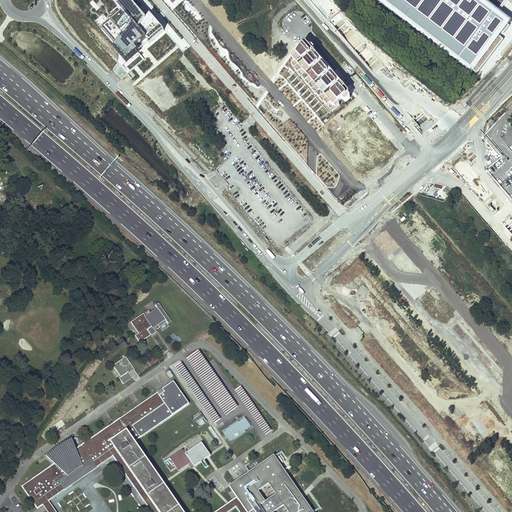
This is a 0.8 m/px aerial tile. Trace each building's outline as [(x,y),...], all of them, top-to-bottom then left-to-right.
[(149,44),(164,31),(151,15),(146,20),(128,0),(125,0),(111,12),(99,0),(93,0),(81,10),(99,32),(101,30),(117,47),(115,49),(119,53),(119,58),(119,63),(113,70),(122,79),(144,59),(137,51),(147,42),(149,44)] [(511,21),(484,0),(374,0),(471,74),(511,21)] [(330,113),(350,94),(306,43),(290,67),(294,72),(330,113)] [(492,144),(469,161),(479,174),(501,157),(492,144)] [(143,314),(130,322),(138,333),(135,336),(139,342),(150,335),(147,331),(149,330),(152,335),(156,332),(153,327),(154,326),(156,329),(160,327),(157,324),(165,319),(168,324),(171,322),(158,303),(155,305),(157,308),(150,313),(148,310),(145,312),(147,315),(145,317),(143,314)] [(200,350),(187,358),(225,417),(238,408),(200,350)] [(125,357),(112,366),(120,377),(118,378),(123,384),(132,378),(128,373),(134,369),(125,357)] [(48,468),(22,486),(37,508),(43,504),(48,501),(113,456),(118,452),(114,446),(131,434),(135,441),(189,404),(173,381),(157,392),(141,404),(136,407),(114,422),(109,426),(84,443),(76,449),(71,437),(68,439),(65,441),(62,442),(60,444),(58,445),(55,447),(52,449),(51,451),(46,455),(55,463),(48,468)] [(237,390),(264,437),(271,433),(243,386),(237,390)] [(193,418),(199,427),(207,421),(200,412),(193,418)] [(58,427),(64,424),(60,417),(54,420),(58,427)] [(229,441),(232,439),(233,440),(245,431),(251,426),(245,418),(238,422),(238,421),(226,429),(226,430),(223,432),(228,439),(229,441)] [(131,434),(114,446),(118,452),(159,511),(184,511),(165,484),(164,483),(163,482),(135,441),(131,434)] [(186,454),(183,449),(171,457),(170,458),(172,462),(166,465),(167,466),(168,467),(171,471),(176,468),(178,471),(191,463),(194,467),(201,463),(202,464),(206,469),(209,467),(205,461),(205,460),(210,457),(210,456),(201,443),(186,454)] [(159,511),(118,452),(113,456),(121,468),(152,511),(159,511)] [(304,498),(302,495),(301,494),(288,474),(275,455),(274,454),(263,462),(230,485),(238,497),(248,511),(313,511),(314,511),(304,498)] [(248,511),(238,497),(233,500),(229,503),(227,504),(215,511),(248,511)] [(56,511),(48,501),(43,504),(47,510),(48,511),(56,511)]
